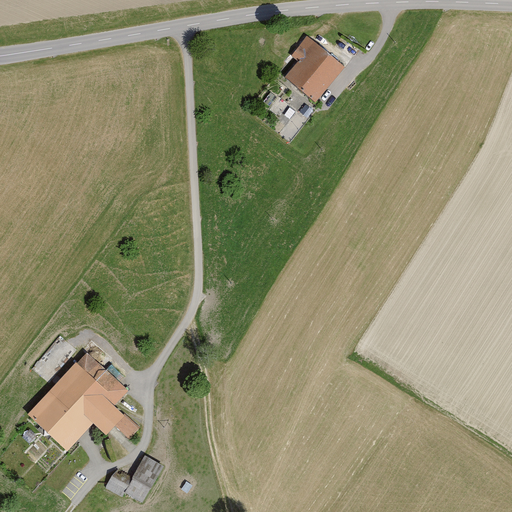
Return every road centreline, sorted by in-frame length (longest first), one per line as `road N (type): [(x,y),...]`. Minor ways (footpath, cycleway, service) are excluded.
road 1 (unclassified): [(511,4),(267,12),(0,54)]
road 2 (track): [(90,450),(100,469),(140,454),(149,379),(199,284),(185,27)]
road 3 (track): [(193,303),(227,511)]
